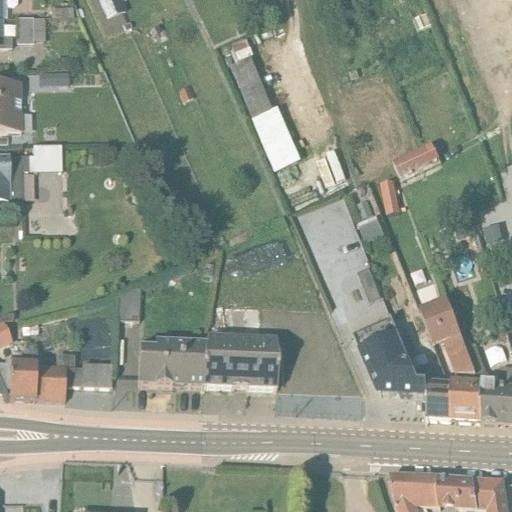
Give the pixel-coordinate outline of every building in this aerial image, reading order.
[(86,0),(105,41),(130,31),(128,25),(125,27),(121,17),(126,15),(119,0),(86,0)] [(249,0),(259,23),(279,15),(272,0),(249,0)] [(352,0),(350,0),(328,9),(332,19),(341,43),(351,39),(342,14),(356,9),(352,0)] [(72,11),(49,12),(50,22),(73,21),(72,11)] [(0,54),(10,54),(10,42),(3,42),(3,24),(0,23),(0,54)] [(16,24),(16,49),(31,49),(32,46),(43,46),(43,24),(16,24)] [(55,62),(56,74),(71,73),(71,62),(55,62)] [(251,123),(272,115),(251,63),(230,71),(251,123)] [(38,78),(38,91),(67,90),(67,77),(38,78)] [(0,138),(21,138),(21,113),(19,113),(19,111),(21,111),(20,89),(0,88),(0,138)] [(422,153),(392,168),(401,186),(439,167),(431,149),(422,153)] [(0,162),(0,206),(22,206),(21,177),(27,177),(27,178),(61,177),(60,151),(32,151),(32,161),(0,162)] [(394,186),(380,188),(385,221),(400,219),(394,186)] [(375,221),(356,229),(364,249),(384,241),(375,221)] [(457,230),(454,231),(457,243),(475,239),(472,226),(469,227),(468,221),(456,224),(457,230)] [(356,279),(368,309),(381,304),(369,274),(356,279)] [(117,304),(116,326),(138,327),(139,294),(117,304)] [(455,428),(481,429),(482,381),(475,380),(446,305),(418,315),(435,353),(444,349),(455,379),(456,387),(455,428)] [(224,306),(224,336),(264,337),(265,307),(224,306)] [(378,402),(426,403),(426,426),(450,428),(450,389),(439,388),(424,359),(409,365),(392,325),(390,324),(353,340),(353,341),(377,401),(378,402)] [(35,371),(41,371),(33,349),(22,351),(11,346),(2,328),(0,328),(0,395),(4,405),(34,406),(35,371)] [(204,349),(202,394),(233,395),(244,395),(274,396),(274,345),(246,344),(235,344),(209,343),(206,343),(206,349),(204,349)] [(202,394),(204,349),(154,347),(154,349),(138,348),(138,354),(136,391),(202,394)] [(475,349),(465,354),(475,380),(482,381),(482,390),(481,429),(503,430),(506,375),(499,374),(498,393),(496,393),(495,390),(495,379),(487,379),(475,349)] [(35,371),(34,406),(64,407),(64,392),(65,360),(55,360),(55,372),(41,371),(35,371)] [(65,360),(64,392),(110,393),(111,371),(81,370),(81,374),(73,374),(74,361),(65,360)] [(503,430),(511,430),(511,374),(506,375),(503,430)] [(471,511),(473,486),(434,483),(389,482),(394,509),(395,511),(471,511)] [(501,488),(473,486),(471,511),(504,511),(502,489),(501,488)]
